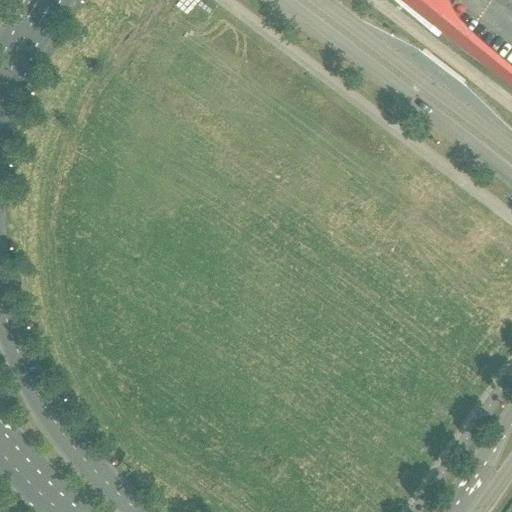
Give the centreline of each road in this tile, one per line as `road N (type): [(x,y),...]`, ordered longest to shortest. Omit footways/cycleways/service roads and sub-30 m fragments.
road 1 (tertiary): [(511,165),(292,0)]
road 2 (secondary): [(139,511),(82,455),(33,386),(0,292)]
